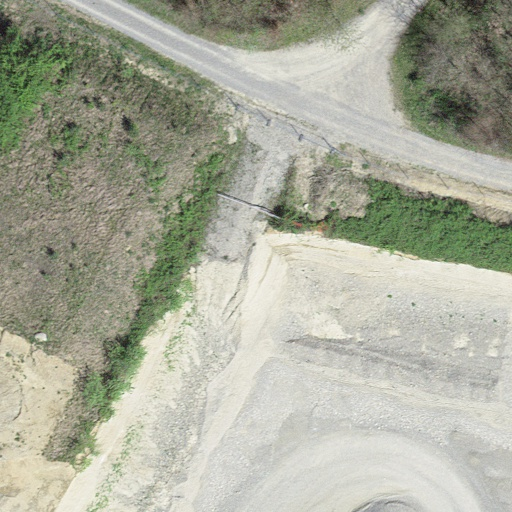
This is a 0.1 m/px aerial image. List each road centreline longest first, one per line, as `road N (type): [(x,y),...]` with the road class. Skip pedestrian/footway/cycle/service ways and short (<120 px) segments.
road 1 (track): [(511,163),(296,100),(89,0)]
road 2 (track): [(296,100),(392,0)]
